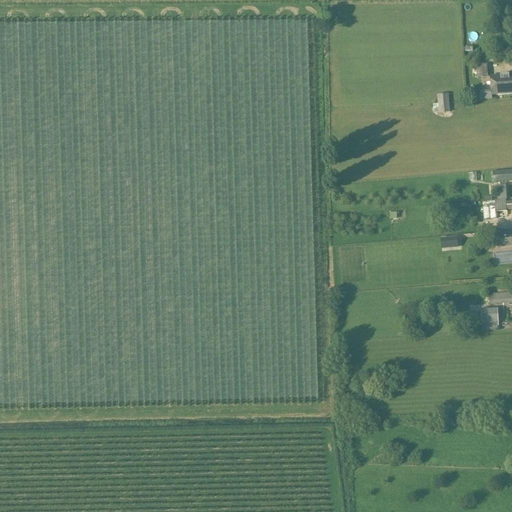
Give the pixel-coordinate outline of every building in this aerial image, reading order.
[(488,77),(488,64),(478,64),(478,77),(488,77)] [(511,92),(511,75),(491,77),(493,94),(511,92)] [(450,112),(449,103),(449,93),(437,95),(439,113),(450,112)] [(511,169),(493,172),(494,183),(511,181),(511,169)] [(498,200),(506,199),(507,199),(506,185),(497,185),(498,200)] [(511,201),(506,202),(506,199),(498,200),(495,201),(496,212),(507,211),(507,210),(511,209),(511,201)] [(511,245),(511,230),(498,232),(499,246),(511,245)] [(442,250),(448,249),(458,248),(457,237),(448,238),(441,239),(442,250)] [(511,303),(511,292),(489,294),(490,304),(511,303)] [(498,308),(481,309),(482,323),(498,322),(498,308)]
